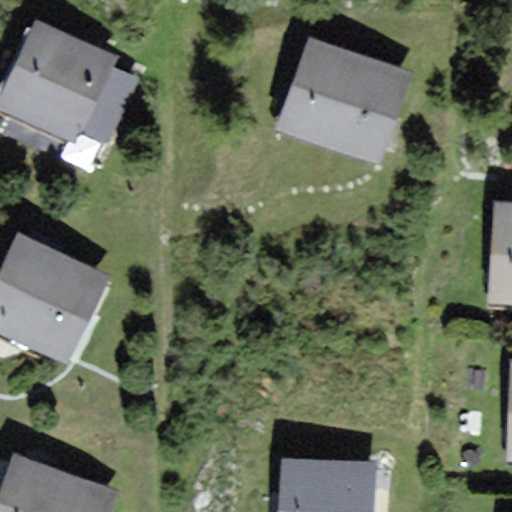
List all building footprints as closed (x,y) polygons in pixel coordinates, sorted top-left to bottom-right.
[(108,61),(22,26),(0,81),(0,113),(75,144),(108,61)] [(403,77),(294,43),(266,130),(375,165),(403,77)] [(511,207),(483,205),(475,305),(511,307),(511,207)] [(98,279),(0,240),(0,340),(63,365),(98,279)] [(511,371),(498,370),(493,459),(511,459),(511,371)] [(102,511),(108,495),(3,456),(0,464),(0,511),(102,511)] [(371,511),(373,462),(282,458),(279,511),(371,511)]
